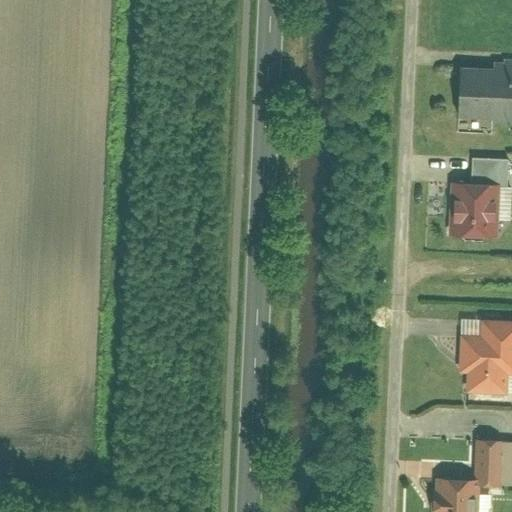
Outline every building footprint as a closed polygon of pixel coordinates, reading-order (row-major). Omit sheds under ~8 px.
[(467,63),(465,113),(499,114),(499,119),(511,119),(511,55),(504,55),(504,64),(467,63)] [(511,154),(475,154),(475,179),(507,180),(511,180),(511,154)] [(458,179),(457,230),(505,231),(507,180),(475,179),(458,179)] [(475,388),(511,389),(511,315),(489,315),(488,331),(467,331),(466,368),(475,369),(475,388)] [(484,474),(484,482),(511,482),(511,437),(485,437),(484,474)] [(441,511),(483,511),(484,482),(484,474),(442,473),(441,511)]
